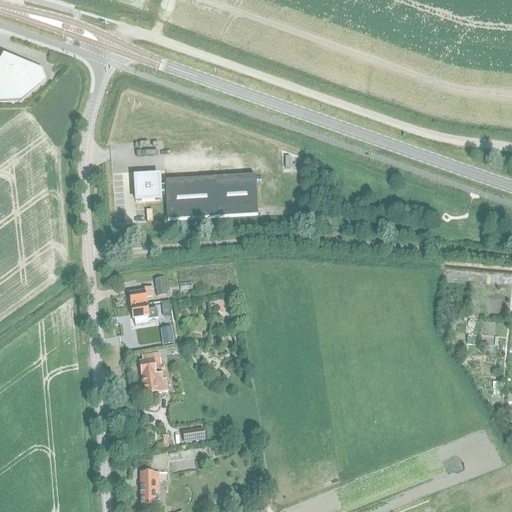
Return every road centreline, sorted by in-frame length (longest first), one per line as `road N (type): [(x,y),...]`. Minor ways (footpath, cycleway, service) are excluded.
road 1 (unclassified): [(114,46),(121,23),(425,133),(511,146)]
road 2 (unclassified): [(88,254),(271,239),(511,258)]
road 3 (secondary): [(511,186),(114,46)]
road 4 (tertiary): [(107,511),(88,254)]
road 5 (tertiary): [(88,254),(84,145),(114,46)]
road 6 (secondary): [(114,46),(0,8)]
